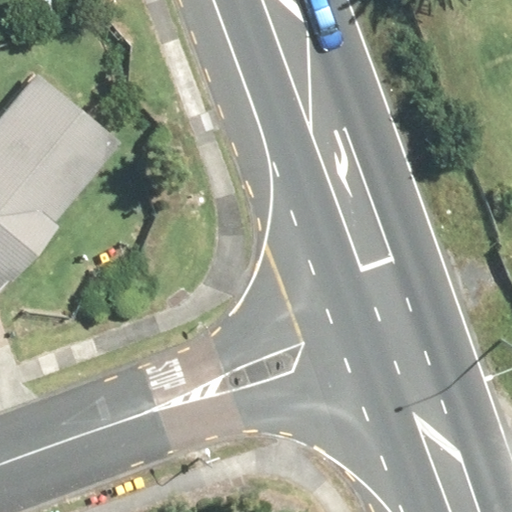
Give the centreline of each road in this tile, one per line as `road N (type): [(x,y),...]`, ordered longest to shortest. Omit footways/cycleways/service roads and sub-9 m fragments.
road 1 (residential): [(407,364),(96,461),(0,478)]
road 2 (residential): [(0,459),(77,405),(384,300)]
road 3 (secondary): [(273,0),(384,300)]
road 4 (secondary): [(407,364),(461,511)]
